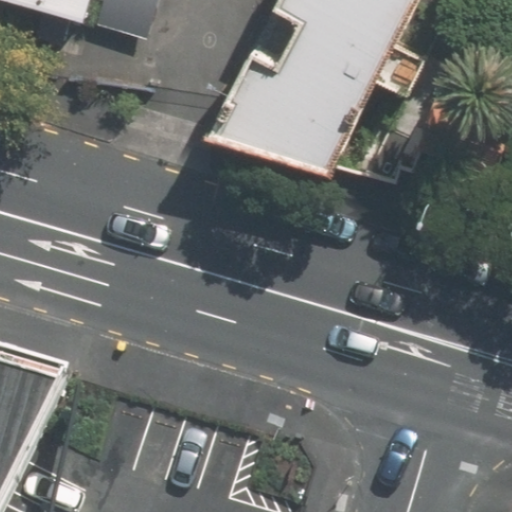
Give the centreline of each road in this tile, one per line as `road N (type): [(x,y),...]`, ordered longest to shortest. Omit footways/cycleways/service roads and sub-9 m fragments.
road 1 (primary): [(456,349),(0,214)]
road 2 (residential): [(409,511),(456,349)]
